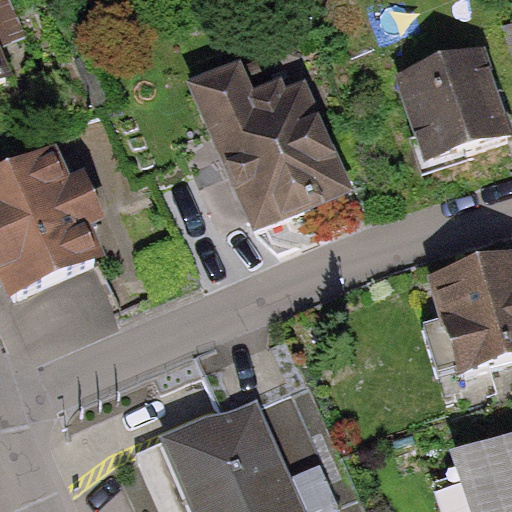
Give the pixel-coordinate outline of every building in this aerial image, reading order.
[(0,58),(0,96),(13,91),(0,58)] [(511,144),(486,66),(393,96),(421,180),(511,150),(511,144)] [(243,79),(188,101),(249,252),(348,212),(297,86),(252,104),(243,79)] [(51,169),(0,189),(0,309),(2,314),(95,276),(82,244),(99,237),(81,191),(63,198),(51,169)] [(511,374),(511,272),(426,296),(453,391),(511,374)] [(356,511),(305,396),(163,460),(186,511),(356,511)] [(511,511),(511,450),(452,469),(465,511),(511,511)]
